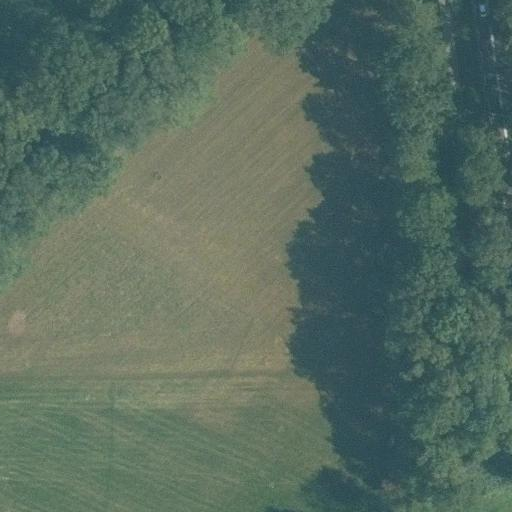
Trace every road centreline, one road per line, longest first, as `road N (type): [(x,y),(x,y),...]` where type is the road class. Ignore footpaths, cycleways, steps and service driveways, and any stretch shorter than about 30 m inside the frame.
road 1 (unclassified): [(0,163),(179,0)]
road 2 (secondary): [(511,178),(486,0)]
